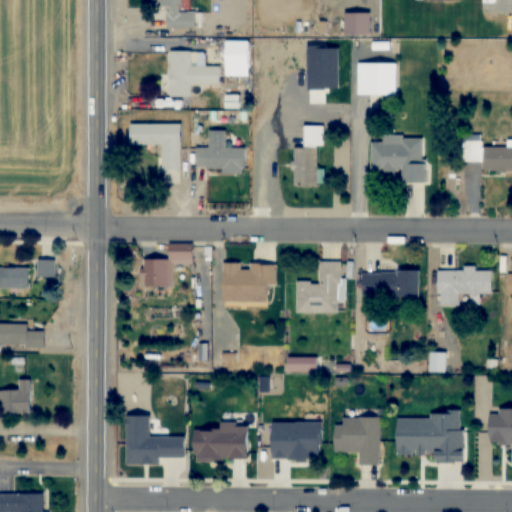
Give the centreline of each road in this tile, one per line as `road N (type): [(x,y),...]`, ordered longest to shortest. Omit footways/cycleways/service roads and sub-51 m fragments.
road 1 (secondary): [(80,511),(80,0)]
road 2 (residential): [(511,235),(78,232)]
road 3 (residential): [(511,507),(80,503)]
